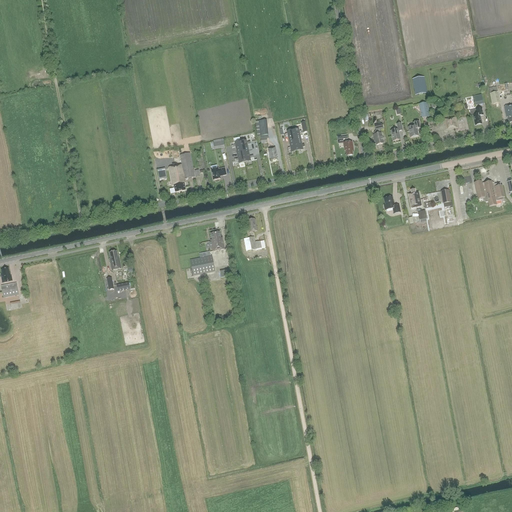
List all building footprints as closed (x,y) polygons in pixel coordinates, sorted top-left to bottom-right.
[(412,80),(415,96),(427,93),(424,78),(412,80)] [(490,94),(492,105),(500,103),(498,92),(490,94)] [(483,104),(482,98),(478,99),(477,96),(473,97),(474,100),(475,106),(483,104)] [(419,104),(422,118),(430,117),(428,103),(419,104)] [(481,123),(480,116),(483,115),(482,108),(476,109),(469,111),(471,116),(473,116),(475,124),(481,123)] [(446,131),(457,128),(455,118),(444,120),(446,131)] [(257,136),(268,135),(267,120),(256,121),(257,136)] [(417,129),(421,128),(419,122),(413,123),(414,126),(408,127),(409,132),(410,132),(411,138),(418,136),(417,129)] [(398,130),(390,131),(393,142),(401,140),(399,132),(403,131),(401,123),(397,124),(398,130)] [(299,129),(293,130),(295,141),(301,139),(300,134),(302,133),(302,131),(299,131),(299,129)] [(287,134),(285,134),(285,137),(288,136),(289,142),(295,141),(293,130),(287,132),(287,134)] [(376,145),(383,144),(381,134),(373,135),(374,139),(375,139),(376,145)] [(338,144),(343,143),(345,151),(346,151),(347,156),(353,155),(352,151),(353,151),(352,146),(353,146),(352,142),(344,143),(343,140),(343,139),(348,138),(347,135),(341,136),(341,135),(337,135),(338,144)] [(301,139),(295,141),(297,151),(303,150),(303,147),(305,147),(304,145),(302,145),(301,139)] [(246,140),(240,142),(243,152),(249,151),(247,145),(251,144),(250,142),(247,143),(246,140)] [(290,148),(288,148),(288,151),(291,150),(291,152),(297,151),(295,141),(289,142),(290,148)] [(235,145),(232,146),(232,148),(236,148),(237,153),(243,152),(240,142),(235,143),(235,145)] [(271,161),(277,160),(277,156),(275,147),(268,149),(270,157),(271,161)] [(249,151),(243,152),(245,162),(251,161),(250,159),(254,158),(253,156),(250,156),(249,151)] [(238,159),(234,160),(235,162),(239,161),(239,164),(245,162),(243,152),(237,153),(238,159)] [(185,179),(195,177),(190,154),(180,156),(182,165),(169,168),(172,186),(174,185),(175,192),(185,190),(184,183),(186,183),(185,179)] [(166,168),(158,170),(160,179),(168,178),(166,168)] [(221,176),(226,175),(225,168),(218,170),(218,169),(211,170),(213,181),(221,179),(220,176),(221,176)] [(493,183),(492,183),(491,182),(482,184),(482,181),(474,183),(478,200),(483,199),(483,201),(486,203),(488,202),(489,207),(497,205),(496,202),(504,200),(504,198),(505,197),(502,185),(501,186),(500,183),(494,185),(494,184),(493,183)] [(416,193),(415,190),(411,191),(411,194),(408,194),(411,209),(422,207),(419,192),(416,193)] [(449,190),(441,192),(443,204),(451,202),(449,190)] [(401,213),(399,205),(394,206),(392,197),(384,199),(385,205),(384,205),(385,211),(393,209),(394,214),(401,213)] [(420,219),(427,219),(427,211),(419,212),(420,219)] [(250,233),(257,231),(256,225),(255,225),(254,219),(248,220),(249,226),(248,226),(250,233)] [(213,252),(225,249),(222,238),(221,238),(220,232),(211,234),(212,240),(211,240),(213,252)] [(246,251),(250,251),(261,249),(260,242),(255,243),(254,237),(244,239),(246,251)] [(121,269),(119,257),(118,257),(117,251),(109,253),(110,259),(109,259),(112,271),(121,269)] [(190,261),(193,276),(215,272),(212,256),(190,261)] [(2,283),(12,281),(11,274),(10,274),(9,268),(1,270),(2,274),(1,274),(2,283)] [(19,295),(16,283),(1,286),(3,298),(19,295)] [(21,301),(10,303),(12,309),(22,307),(21,301)]
